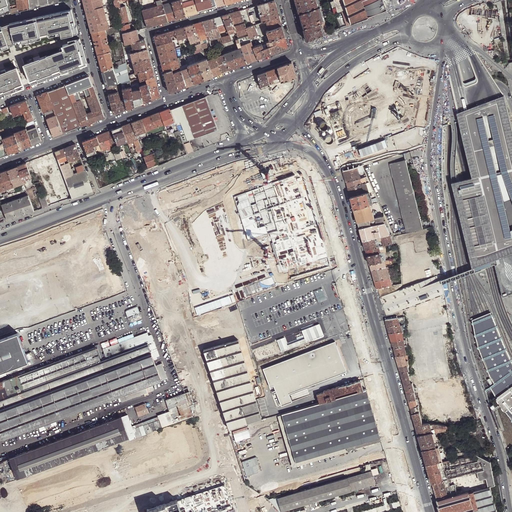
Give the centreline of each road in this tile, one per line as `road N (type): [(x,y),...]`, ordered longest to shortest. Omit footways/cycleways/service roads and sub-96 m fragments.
road 1 (residential): [(510,511),(466,355),(430,177),(443,30)]
road 2 (tertiary): [(429,511),(318,124)]
road 3 (tertiary): [(309,145),(412,511)]
road 4 (primary): [(298,107),(259,149),(0,245)]
road 5 (primary): [(0,258),(309,145)]
road 6 (residential): [(166,101),(147,32),(259,0)]
road 7 (residential): [(0,226),(95,191),(76,136)]
road 8 (residential): [(95,511),(229,468)]
road 9 (residential): [(187,353),(229,468)]
